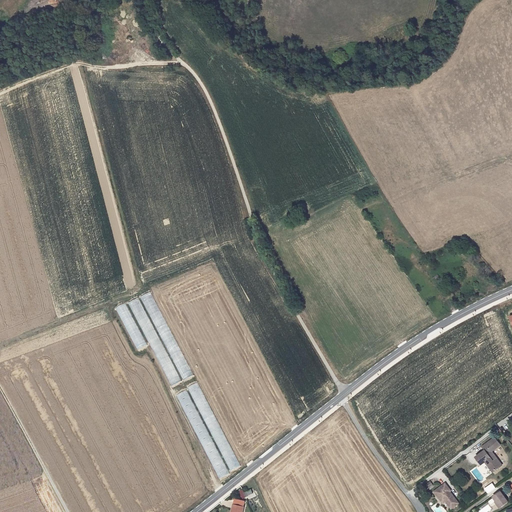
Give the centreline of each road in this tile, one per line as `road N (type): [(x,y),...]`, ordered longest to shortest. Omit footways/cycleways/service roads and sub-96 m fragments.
road 1 (unclassified): [(343,391),(269,266),(206,93),(139,15),(139,0)]
road 2 (residential): [(511,293),(392,355),(343,391)]
road 3 (residential): [(343,391),(200,511)]
road 4 (track): [(181,62),(71,64),(0,91)]
road 5 (track): [(0,345),(139,288)]
road 6 (unclassified): [(420,511),(371,448),(343,391)]
road 7 (track): [(66,511),(0,387)]
road 8 (track): [(511,158),(505,154),(390,200)]
